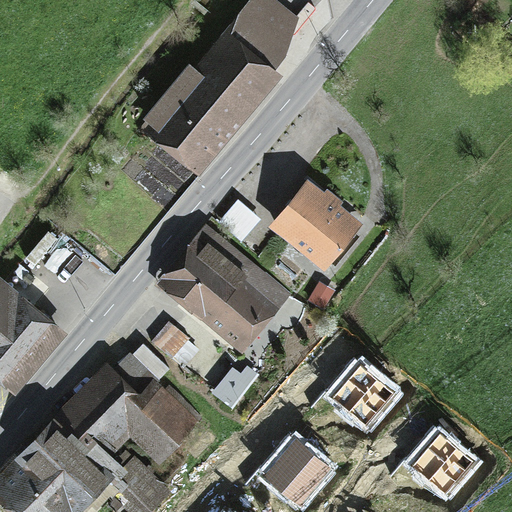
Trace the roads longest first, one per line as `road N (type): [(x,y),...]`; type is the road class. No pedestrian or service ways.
road 1 (secondary): [(0,440),(371,0)]
road 2 (residential): [(336,511),(415,416)]
